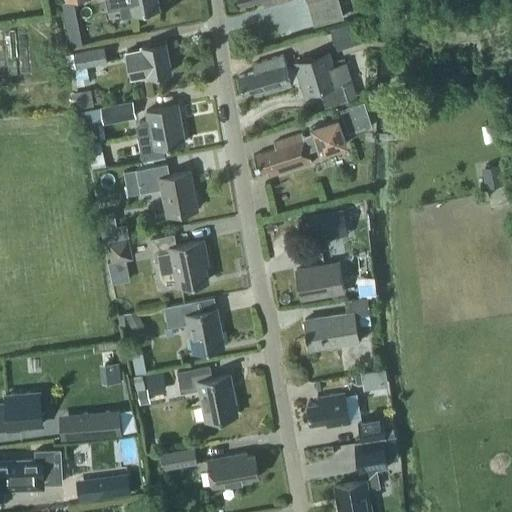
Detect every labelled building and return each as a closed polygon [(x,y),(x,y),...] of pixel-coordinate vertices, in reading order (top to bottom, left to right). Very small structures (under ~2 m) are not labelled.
[(107,0),(109,8),(119,7),(120,11),(127,16),(133,15),(132,13),(159,8),(157,0),(107,0)] [(323,32),(329,49),(363,38),(357,21),(323,32)] [(165,42),(140,47),(140,51),(126,53),(131,77),(146,74),(146,77),(171,72),(165,42)] [(74,53),(77,68),(75,68),(77,77),(90,75),(88,65),(108,61),(105,47),(74,53)] [(70,54),(65,55),(68,69),(72,69),(75,68),(77,68),(74,53),(70,54)] [(282,55),(250,64),(253,72),(238,76),(243,94),(251,92),(252,97),(291,86),(290,84),(299,82),(303,96),(338,86),(328,53),(294,63),(295,65),(286,67),(282,55)] [(95,103),(91,87),(70,91),(74,108),(95,103)] [(134,117),(131,101),(99,107),(102,123),(134,117)] [(147,119),(138,121),(135,125),(140,155),(165,150),(165,146),(184,143),(177,105),(145,111),(147,119)] [(252,156),(259,174),(266,172),(268,177),(311,162),(308,151),(319,147),(320,152),(345,143),(336,118),(312,127),(313,131),(302,135),(301,133),(272,143),(274,148),(252,156)] [(135,168),(124,170),(128,194),(140,192),(161,188),(166,214),(197,208),(190,171),(169,174),(167,163),(135,168)] [(490,186),(504,184),(500,163),(486,166),(490,186)] [(347,233),(343,208),(309,213),(313,239),(347,233)] [(126,223),(116,225),(101,228),(104,240),(107,239),(129,235),(126,223)] [(209,279),(204,254),(207,253),(204,239),(177,244),(174,233),(151,238),(156,261),(160,260),(162,273),(175,270),(178,285),(209,279)] [(132,256),(128,237),(108,241),(112,260),(132,256)] [(334,292),(329,262),(297,267),(302,297),(334,292)] [(346,313),(305,320),(309,349),(357,341),(352,313),(368,311),(366,296),(343,298),(346,313)] [(217,311),(198,314),(196,303),(164,309),(168,329),(187,326),(192,354),(224,348),(217,311)] [(137,309),(125,313),(134,331),(145,326),(137,309)] [(131,351),(135,372),(145,370),(141,349),(131,351)] [(121,380),(120,363),(119,360),(100,362),(101,366),(102,382),(121,380)] [(229,378),(211,382),(208,367),(176,374),(180,394),(198,391),(204,423),(237,416),(229,378)] [(388,384),(385,367),(361,371),(364,389),(388,384)] [(150,401),(148,387),(138,389),(140,403),(150,401)] [(0,428),(7,428),(7,431),(19,430),(19,426),(42,425),(39,393),(5,396),(6,404),(0,404),(0,428)] [(328,426),(349,423),(344,393),(317,398),(318,403),(307,405),(310,424),(327,421),(328,426)] [(133,407),(120,409),(122,430),(137,429),(133,407)] [(120,408),(88,411),(91,434),(122,432),(122,430),(120,409),(120,408)] [(360,441),(381,437),(384,437),(381,417),(357,421),(360,441)] [(381,437),(360,441),(353,442),(358,472),(362,472),(364,482),(334,487),(337,511),(370,511),(367,490),(380,488),(377,468),(386,467),(383,453),(381,437)] [(163,455),(165,469),(195,464),(192,449),(163,455)] [(35,451),(35,459),(20,459),(20,460),(0,460),(0,490),(38,489),(38,484),(61,484),(60,450),(35,451)] [(245,458),(245,455),(207,462),(213,490),(251,483),(250,480),(256,479),(252,457),(245,458)] [(130,494),(127,475),(75,482),(78,501),(130,494)]
